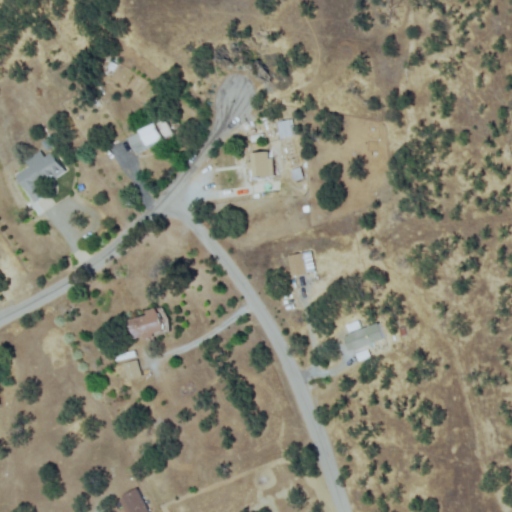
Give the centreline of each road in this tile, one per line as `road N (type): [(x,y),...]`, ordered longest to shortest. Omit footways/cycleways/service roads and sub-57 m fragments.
road 1 (residential): [(339,511),(270,333),(215,255),(154,203)]
road 2 (residential): [(0,315),(59,284),(140,219),(236,101)]
